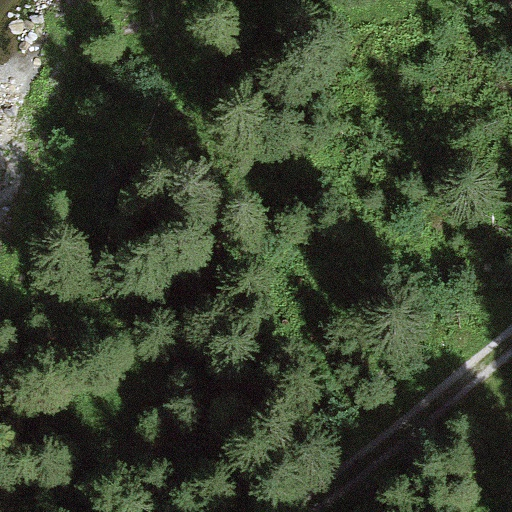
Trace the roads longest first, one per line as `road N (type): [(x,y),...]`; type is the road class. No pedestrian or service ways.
road 1 (track): [(296,511),(511,349)]
road 2 (track): [(489,367),(501,459),(494,511)]
